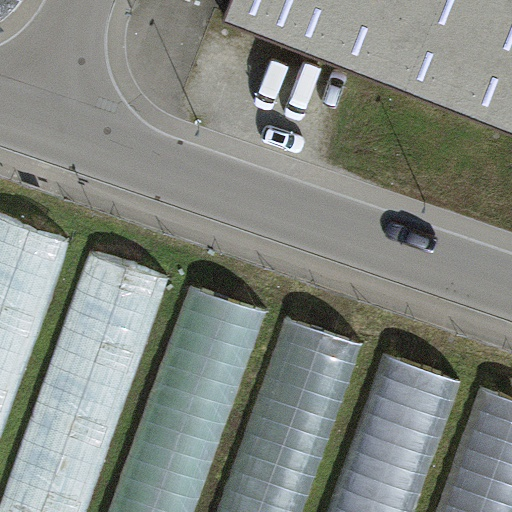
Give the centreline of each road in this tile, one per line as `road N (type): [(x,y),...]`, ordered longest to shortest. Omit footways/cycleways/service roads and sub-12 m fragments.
road 1 (unclassified): [(37,124),(511,289)]
road 2 (unclassified): [(37,124),(84,0)]
